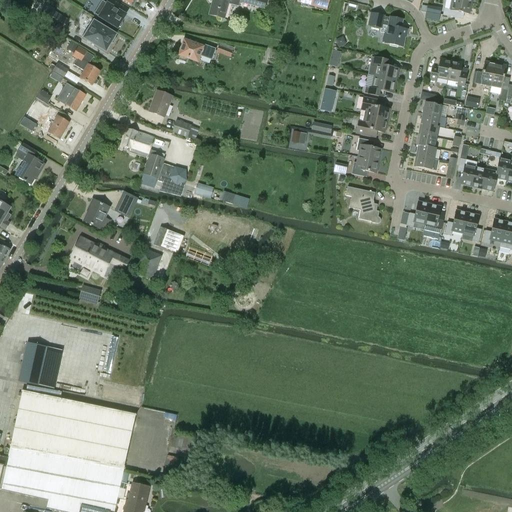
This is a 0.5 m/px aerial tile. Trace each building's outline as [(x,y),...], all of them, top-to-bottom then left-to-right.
[(233,0),(213,0),(209,14),(224,19),(228,4),(238,7),(240,3),(234,1),(235,0),(233,0)] [(234,0),(235,0),(234,1),(240,3),(264,10),(267,2),(267,0),(234,0)] [(329,0),(313,0),(312,6),(326,10),(329,0)] [(469,15),(471,4),(452,0),(450,10),(444,9),(443,16),(459,19),(460,13),(469,15)] [(102,1),(94,14),(117,29),(118,28),(120,28),(122,24),(121,22),(126,15),(102,1)] [(440,9),(427,6),(425,12),(438,15),(440,9)] [(69,21),(53,11),(46,22),(62,32),(69,21)] [(371,14),(368,26),(381,28),(380,33),(384,34),(382,43),(385,43),(403,47),(406,30),(400,29),(402,20),(390,18),(390,19),(384,17),(371,14)] [(224,25),(231,29),(234,24),(227,20),(224,25)] [(116,35),(94,21),(84,39),(106,52),(111,44),(113,44),(116,39),(115,37),(116,35)] [(336,41),(339,47),(344,44),(342,39),(336,41)] [(197,62),(200,56),(200,55),(212,60),(215,50),(203,45),(202,48),(185,41),(180,56),(179,60),(186,63),(187,58),(197,62)] [(71,42),(66,49),(73,53),(78,46),(71,42)] [(216,52),(230,58),(233,51),(219,46),(216,52)] [(100,72),(89,65),(94,57),(77,47),(72,56),(77,59),(73,65),(84,71),(80,79),(92,86),(93,84),(96,85),(98,82),(96,79),(100,72)] [(374,77),(395,82),(398,69),(388,67),(389,61),(371,58),(368,76),(374,77)] [(437,78),(448,80),(451,61),(440,59),(439,68),(432,67),(430,80),(437,81),(437,78)] [(448,80),(447,86),(457,88),(457,85),(465,87),(467,74),(461,73),(462,63),(451,61),(448,80)] [(491,87),(496,64),(485,62),(483,73),(477,72),(475,84),(481,85),(491,87)] [(64,78),(68,71),(57,64),(55,67),(53,71),(64,78)] [(506,66),(496,64),(491,87),(501,89),(499,101),(505,102),(508,90),(510,78),(504,77),(506,66)] [(68,71),(66,76),(77,83),(80,78),(68,71)] [(326,86),(332,87),(334,77),(328,76),(326,86)] [(395,82),(374,77),(371,89),(365,88),(364,94),(382,98),(383,92),(393,94),(395,82)] [(66,84),(57,100),(60,102),(76,112),(86,96),(74,89),(66,84)] [(331,113),(334,98),(335,91),(325,89),(323,96),(320,111),(331,113)] [(41,92),(38,98),(47,104),(51,98),(41,92)] [(164,118),(172,97),(157,92),(149,112),(164,118)] [(429,101),(430,96),(429,94),(426,94),(421,93),(420,100),(428,101),(429,101)] [(365,111),(363,117),(387,122),(389,110),(382,108),(383,102),(363,98),(361,111),(365,111)] [(477,110),(480,100),(467,98),(465,107),(477,110)] [(447,101),(446,105),(455,107),(462,108),(463,103),(456,101),(456,103),(453,101),(451,100),(447,101)] [(440,117),(442,106),(425,103),(423,114),(440,117)] [(486,114),(493,116),(495,110),(487,108),(486,114)] [(465,117),(466,112),(456,110),(454,120),(458,121),(464,122),(465,117)] [(440,117),(423,114),(420,124),(438,128),(440,117)] [(60,139),(69,123),(57,116),(54,122),(50,119),(44,130),(60,139)] [(384,134),(387,122),(363,117),(362,122),(358,121),(356,134),(375,138),(377,132),(384,134)] [(32,132),(36,126),(24,118),(20,125),(32,132)] [(187,138),(191,126),(177,121),(172,133),(187,138)] [(438,128),(420,124),(418,135),(436,139),(438,128)] [(189,137),(196,139),(199,129),(192,126),(189,137)] [(154,189),(163,160),(154,157),(156,153),(149,151),(154,138),(137,132),(128,129),(122,147),(130,150),(130,151),(149,158),(140,184),(154,189)] [(300,134),(293,133),(291,143),(298,144),(300,134)] [(436,139),(418,135),(416,146),(418,146),(434,149),(436,139)] [(359,152),(358,158),(378,162),(381,150),(370,148),(371,142),(359,139),(356,151),(359,152)] [(40,172),(44,165),(33,158),(36,152),(23,144),(19,151),(28,156),(16,176),(31,185),(39,172),(40,172)] [(418,146),(416,156),(434,160),(436,149),(434,149),(418,146)] [(434,160),(416,156),(414,167),(436,172),(438,161),(434,160)] [(378,162),(358,158),(356,164),(354,163),(351,175),(363,177),(365,172),(376,174),(378,162)] [(471,187),(475,172),(476,168),(477,163),(460,159),(457,172),(463,173),(460,185),(471,187)] [(496,178),(506,181),(510,162),(499,159),(496,173),(497,173),(495,178),(496,178)] [(185,185),(190,171),(176,166),(170,180),(185,185)] [(482,190),(486,170),(476,168),(475,172),(471,187),(482,190)] [(497,173),(496,173),(486,170),(482,190),(493,192),(496,178),(495,178),(497,173)] [(213,189),(197,185),(194,195),(210,200),(213,189)] [(379,223),(380,222),(380,220),(379,219),(378,218),(379,212),(376,212),(377,205),(372,204),(372,202),(373,202),(375,193),(347,188),(345,196),(351,198),(349,209),(360,211),(358,220),(371,222),(371,223),(376,224),(378,224),(379,223)] [(221,202),(232,206),(235,196),(224,193),(221,202)] [(125,217),(132,205),(121,199),(115,211),(125,217)] [(94,200),(83,221),(99,229),(105,232),(109,225),(103,222),(105,218),(110,208),(94,200)] [(4,221),(11,209),(0,202),(0,226),(6,230),(10,225),(4,221)] [(414,223),(424,225),(429,205),(418,202),(415,215),(409,214),(406,226),(413,228),(414,223)] [(440,207),(429,205),(424,225),(423,230),(440,234),(443,221),(437,220),(438,216),(440,207)] [(462,234),(467,214),(456,211),(453,224),(447,222),(444,235),(451,237),(452,232),(462,234)] [(467,214),(462,234),(473,236),(472,241),(478,243),(481,230),(475,229),(478,216),(467,214)] [(489,240),(500,243),(505,222),(494,220),(491,232),(485,231),(482,244),(488,245),(489,240)] [(500,243),(500,245),(499,248),(511,250),(511,223),(505,222),(500,243)] [(397,237),(397,240),(404,241),(406,228),(399,227),(397,237)] [(177,254),(183,237),(162,228),(155,246),(177,254)] [(125,270),(129,262),(80,238),(69,260),(75,263),(73,267),(80,270),(82,266),(104,277),(110,264),(125,270)] [(448,251),(450,245),(440,243),(439,249),(448,251)] [(0,253),(7,257),(10,251),(0,245),(0,253)] [(153,280),(162,257),(145,250),(135,273),(153,280)] [(200,256),(197,262),(208,266),(210,260),(200,256)] [(99,306),(99,303),(97,303),(100,292),(84,287),(80,300),(99,306)] [(98,343),(99,333),(81,332),(80,342),(98,343)] [(27,343),(19,382),(54,390),(63,351),(27,343)] [(100,393),(103,380),(98,379),(95,392),(100,393)] [(130,386),(105,381),(104,386),(128,392),(130,386)] [(0,490),(48,501),(46,509),(59,511),(78,511),(81,505),(113,511),(114,511),(119,489),(123,489),(125,484),(126,484),(128,474),(123,473),(135,416),(22,391),(10,450),(6,449),(5,454),(9,455),(8,459),(0,456),(0,490)] [(145,506),(149,487),(133,484),(129,501),(127,501),(124,511),(141,511),(143,505),(145,506)]
